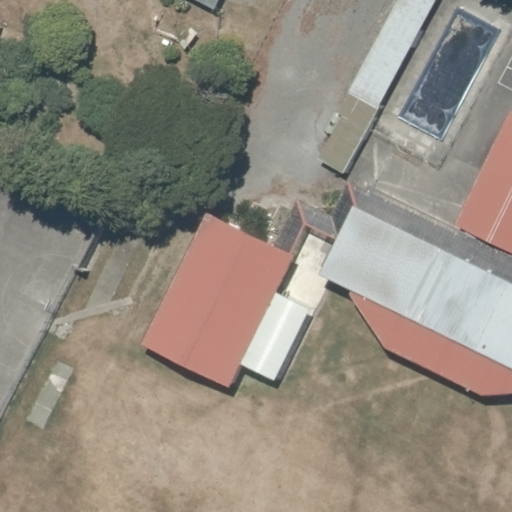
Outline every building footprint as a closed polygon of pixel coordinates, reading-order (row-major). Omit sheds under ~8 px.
[(200,0),(223,12),(229,0),(200,0)] [(511,32),(511,30),(456,0),(413,0),(350,113),(440,163),(511,32)] [(511,129),(467,211),(383,164),(332,255),(511,354),(511,129)] [(319,266),(221,212),(153,335),(250,389),(319,266)] [(511,386),(511,361),(350,282),(383,339),(477,389),(511,386)]
